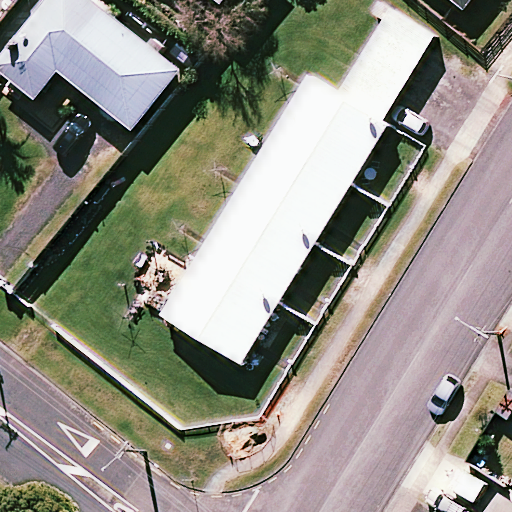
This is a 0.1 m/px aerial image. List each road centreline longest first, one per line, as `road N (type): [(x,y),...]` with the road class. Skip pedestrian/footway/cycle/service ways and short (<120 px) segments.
road 1 (residential): [(320,511),(511,203)]
road 2 (residential): [(0,411),(124,511)]
